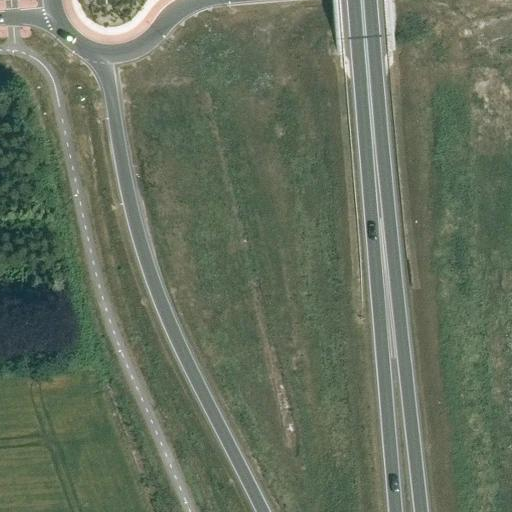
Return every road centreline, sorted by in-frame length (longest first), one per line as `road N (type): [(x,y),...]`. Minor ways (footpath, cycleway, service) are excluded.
road 1 (primary): [(102,56),(143,256),(262,511)]
road 2 (trunk): [(421,511),(373,150)]
road 3 (trunk): [(373,150),(384,368)]
road 4 (trunk): [(373,150),(361,0)]
road 5 (primary): [(384,368),(397,511)]
